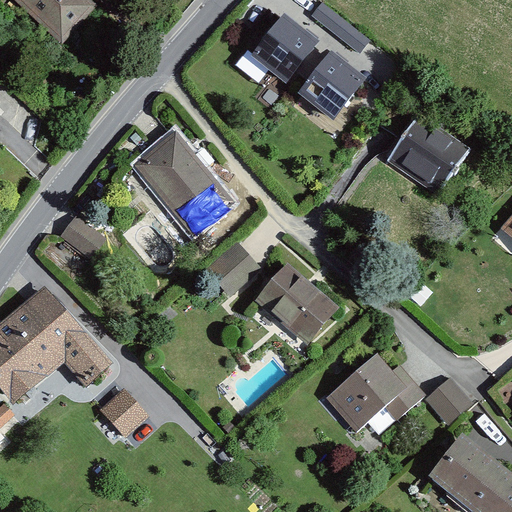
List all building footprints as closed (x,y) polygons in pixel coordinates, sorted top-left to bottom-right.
[(12,0),(65,48),(99,11),(86,0),(12,0)] [(314,35),(270,0),(268,0),(224,56),(269,92),(281,77),(301,93),(287,111),(330,145),(377,86),(330,49),(318,64),(302,51),(314,35)] [(323,5),(313,17),(361,53),(370,41),(323,5)] [(422,118),(388,164),(442,204),(476,158),(422,118)] [(177,135),(135,169),(192,240),(234,206),(177,135)] [(78,218),(62,237),(89,256),(103,236),(78,218)] [(511,220),(502,233),(511,241),(511,220)] [(237,246),(207,271),(232,297),(259,272),(237,246)] [(340,312),(288,267),(257,304),(309,348),(340,312)] [(48,282),(0,321),(0,394),(11,407),(63,364),(87,394),(119,368),(48,282)] [(393,378),(377,359),(327,402),(357,437),(385,413),(396,427),(428,400),(402,370),(393,378)] [(452,377),(430,398),(451,423),(472,405),(452,377)] [(145,416),(124,393),(105,411),(126,434),(145,416)] [(4,405),(0,408),(0,429),(15,415),(4,405)] [(511,511),(511,476),(463,438),(431,478),(473,511),(511,511)]
